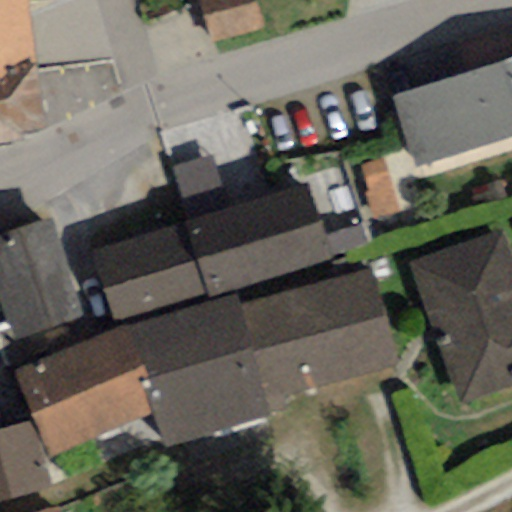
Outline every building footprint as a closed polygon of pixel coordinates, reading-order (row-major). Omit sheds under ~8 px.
[(209,0),(212,36),(266,32),(263,0),(209,0)] [(511,64),(400,99),(419,160),(511,131),(511,64)] [(0,142),(21,140),(13,71),(0,72),(0,142)] [(86,264),(103,320),(314,256),(297,200),(86,264)] [(0,239),(0,317),(5,334),(64,318),(38,229),(0,239)] [(511,307),(490,246),(409,275),(452,395),(511,374),(511,307)] [(252,312),(274,392),(379,363),(357,283),(252,312)] [(144,409),(154,445),(253,416),(221,307),(122,338),(144,409)] [(144,409),(122,338),(15,379),(42,449),(144,409)] [(0,492),(28,485),(13,429),(0,432),(0,492)]
